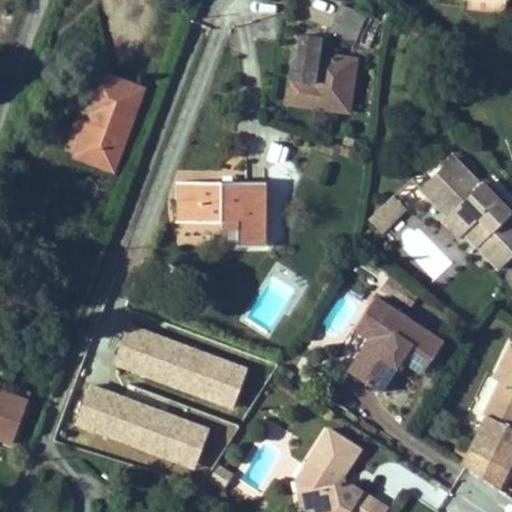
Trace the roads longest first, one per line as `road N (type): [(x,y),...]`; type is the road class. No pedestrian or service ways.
road 1 (residential): [(205,0),(41,441)]
road 2 (residential): [(40,0),(0,115)]
